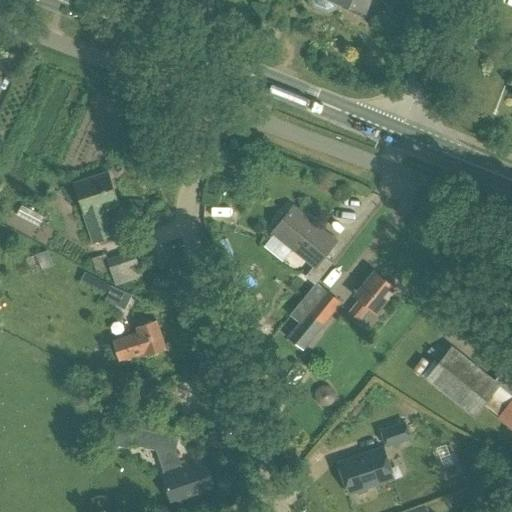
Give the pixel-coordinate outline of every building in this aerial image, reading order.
[(364,12),(368,0),(311,0),(314,6),(327,11),(335,7),(338,2),(364,12)] [(93,244),(114,237),(105,209),(119,204),(109,173),(74,184),(93,244)] [(315,286),(332,264),(324,257),(337,241),(294,207),(272,234),(313,267),(304,277),(315,286)] [(32,214),(28,221),(46,232),(50,225),(32,214)] [(117,288),(141,281),(133,253),(108,260),(117,288)] [(96,275),(110,271),(105,255),(91,259),(96,275)] [(376,314),(396,289),(374,272),(355,297),(359,300),(349,313),(359,321),(369,308),(376,314)] [(132,295),(112,286),(105,301),(125,310),(132,295)] [(303,351),(341,303),(325,290),(287,337),(303,351)] [(277,301),(263,319),(274,328),(289,310),(277,301)] [(40,327),(83,343),(90,322),(48,306),(40,327)] [(147,357),(167,351),(157,321),(136,328),(138,333),(113,341),(120,362),(146,354),(147,357)] [(261,350),(276,332),(264,322),(249,340),(261,350)] [(499,387),(500,385),(452,346),(426,379),(474,417),(484,405),(499,387)] [(511,397),(499,387),(484,405),(500,417),(511,426),(511,397)] [(92,426),(102,426),(101,405),(91,405),(92,426)] [(387,447),(411,439),(405,423),(382,431),(387,447)] [(182,468),(177,453),(176,453),(179,437),(134,428),(130,446),(156,451),(164,474),(162,474),(173,506),(216,491),(205,460),(182,468)] [(359,494),(367,492),(370,487),(394,479),(383,448),(339,463),(349,494),(355,492),(359,494)]
